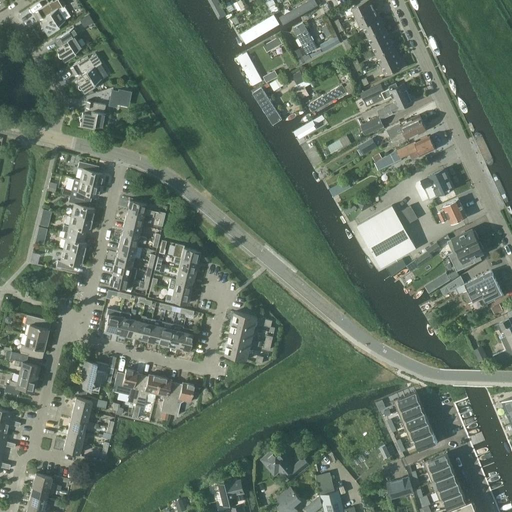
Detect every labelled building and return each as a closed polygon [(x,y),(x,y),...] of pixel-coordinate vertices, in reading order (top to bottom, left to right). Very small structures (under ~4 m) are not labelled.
[(52,0),(36,10),(35,11),(42,21),(40,23),(42,26),(41,28),(42,30),(43,31),(45,31),(47,34),(60,27),(58,25),(65,20),(64,19),(70,15),(64,6),(66,5),(62,0),(54,0),(53,1),(52,0)] [(209,0),(219,18),(226,14),(218,0),(209,0)] [(241,0),(239,0),(234,3),(238,10),(245,6),(241,0)] [(273,0),(266,0),(273,12),(279,9),(273,0)] [(284,24),(317,4),(314,0),(308,0),(280,17),(284,24)] [(365,0),(352,7),(356,16),(374,8),(372,2),(374,1),(373,0),(365,0)] [(377,13),(374,8),(356,16),(361,27),(363,26),(363,25),(381,17),(380,16),(381,16),(379,12),(377,13)] [(274,14),(250,28),(241,34),(246,43),(279,23),(274,14)] [(87,15),(81,19),(85,26),(86,24),(91,21),(87,15)] [(385,27),(381,17),(363,25),(363,26),(367,35),(385,27)] [(303,21),(293,27),(307,53),(318,47),(303,21)] [(59,53),(58,55),(59,56),(60,58),(62,58),(64,61),(76,54),(75,51),(82,47),(75,35),(78,33),(74,27),(56,38),(61,47),(57,49),(59,53)] [(390,37),(385,27),(367,35),(372,45),(390,37)] [(334,36),(319,44),(322,48),(323,51),(330,47),(337,43),(340,41),(337,34),(334,36)] [(278,37),(272,40),(275,46),(282,43),(278,37)] [(395,47),(390,37),(372,45),(377,55),(395,47)] [(381,65),(399,56),(395,47),(377,55),(381,65)] [(299,48),(293,51),(300,63),(305,60),(299,48)] [(252,81),(261,76),(248,50),(238,55),(252,81)] [(78,80),(76,81),(79,84),(78,86),(78,88),(80,89),(81,89),(84,93),(96,85),(95,83),(102,79),(95,67),(102,63),(96,53),(89,58),(88,56),(70,67),(78,80)] [(404,66),(399,56),(381,65),(386,75),(404,66)] [(307,79),(301,67),(290,73),(297,85),(307,79)] [(266,82),(278,76),(275,70),(263,76),(266,82)] [(279,76),(270,81),(275,88),(283,83),(279,76)] [(349,93),(357,89),(350,78),(346,81),(347,82),(346,83),(349,88),(347,89),(349,93)] [(391,95),(393,99),(408,92),(407,90),(408,89),(406,85),(405,84),(404,83),(390,89),(389,87),(383,90),(380,83),(361,92),(365,101),(367,106),(375,102),(391,95)] [(315,110),(347,91),(343,84),(311,103),(315,110)] [(262,86),(253,92),(271,120),(280,114),(262,86)] [(296,91),(300,100),(309,95),(305,86),(296,91)] [(111,89),(108,105),(116,107),(117,104),(117,101),(128,103),(131,91),(118,89),(118,90),(111,89)] [(409,93),(408,92),(393,99),(394,102),(378,109),(382,117),(398,109),(399,112),(406,108),(404,105),(413,101),(412,99),(412,97),(410,93),(409,93)] [(104,113),(106,104),(87,101),(84,112),(83,112),(82,116),(80,117),(79,119),(79,120),(81,122),(80,126),(94,129),(94,126),(103,128),(105,113),(104,113)] [(402,126),(388,132),(391,138),(397,135),(396,134),(423,121),(420,114),(407,120),(407,118),(400,122),(402,126)] [(383,125),(379,116),(361,125),(365,134),(383,125)] [(426,129),(423,121),(396,134),(397,135),(391,138),(393,142),(406,135),(408,139),(415,136),(414,134),(426,129)] [(397,149),(375,162),(379,170),(401,159),(400,157),(411,153),(413,157),(421,154),(435,148),(429,136),(416,142),(415,140),(397,149)] [(327,146),(328,148),(330,153),(343,146),(339,139),(327,146)] [(364,154),(377,146),(373,140),(360,147),(364,154)] [(313,141),(307,144),(310,150),(316,147),(313,141)] [(379,153),(373,157),(376,162),(382,158),(379,153)] [(82,168),(79,179),(100,184),(102,173),(95,171),(96,165),(79,161),(77,167),(82,168)] [(436,195),(454,187),(445,168),(428,176),(428,177),(421,180),(425,189),(426,188),(430,198),(436,195)] [(73,178),(71,189),(69,195),(88,200),(89,194),(97,196),(100,184),(79,179),(73,178)] [(56,184),(49,182),(47,189),(54,191),(56,184)] [(73,203),(70,214),(91,219),(94,208),(86,206),(88,200),(69,195),(68,201),(73,203)] [(373,205),(368,197),(358,203),(362,211),(373,205)] [(445,209),(438,212),(442,221),(449,218),(451,223),(466,216),(458,198),(443,205),(445,209)] [(128,210),(151,216),(159,218),(160,211),(154,211),(145,209),(146,203),(129,199),(127,207),(128,207),(128,210)] [(358,224),(369,245),(404,225),(397,213),(392,204),(358,224)] [(411,205),(397,213),(404,225),(418,217),(411,205)] [(43,206),(39,223),(49,225),(52,208),(43,206)] [(150,222),(151,216),(128,210),(127,213),(126,213),(124,220),(141,224),(142,220),(150,222)] [(63,224),(62,230),(64,231),(80,235),(82,235),(83,229),(89,230),(91,219),(70,214),(68,225),(63,224)] [(138,235),(141,224),(124,220),(122,228),(123,228),(123,231),(138,235)] [(35,239),(44,242),(48,226),(39,224),(35,239)] [(416,246),(404,225),(369,245),(381,266),(416,246)] [(447,240),(452,252),(478,240),(477,239),(479,238),(475,230),(474,231),(472,229),(447,240)] [(65,237),(62,249),(83,254),(86,242),(84,242),(80,241),(82,235),(80,235),(64,231),(63,237),(65,237)] [(121,234),(119,242),(136,246),(137,241),(145,242),(146,237),(138,235),(123,231),(122,234),(121,234)] [(478,242),(478,240),(452,252),(449,253),(456,270),(457,271),(475,262),(473,257),(483,252),(482,250),(484,249),(480,241),(478,242)] [(433,256),(431,253),(441,247),(438,241),(427,247),(429,251),(417,258),(420,264),(433,256)] [(119,242),(117,249),(118,249),(118,252),(133,256),(136,246),(119,242)] [(173,242),(170,254),(174,256),(196,261),(197,258),(198,258),(200,250),(186,247),(187,245),(182,244),(173,242)] [(80,265),(83,254),(62,249),(59,260),(57,260),(56,266),(71,270),(73,263),(80,265)] [(131,266),(133,256),(118,252),(117,255),(116,255),(114,263),(131,266)] [(195,264),(196,261),(174,256),(173,262),(179,264),(178,268),(194,272),(196,264),(195,264)] [(114,263),(112,270),(113,270),(113,273),(133,279),(136,268),(131,266),(114,263)] [(191,279),(193,279),(194,272),(178,268),(175,278),(191,282),(191,279)] [(459,275),(457,271),(456,270),(449,273),(452,279),(455,277),(459,275)] [(468,290),(478,285),(479,287),(485,284),(486,288),(497,282),(491,270),(465,283),(468,290)] [(131,289),(133,279),(113,273),(112,276),(111,276),(109,284),(131,289)] [(464,282),(461,276),(460,275),(445,285),(449,291),(464,282)] [(190,285),(191,282),(175,278),(171,277),(168,287),(190,293),(191,285),(190,285)] [(468,290),(468,291),(473,301),(484,295),(487,302),(503,294),(497,282),(486,288),(485,284),(479,287),(478,285),(468,290)] [(187,300),(188,300),(190,293),(168,287),(167,293),(165,298),(186,303),(187,300)] [(502,311),(498,304),(491,308),(495,315),(502,311)] [(112,331),(115,331),(119,315),(120,310),(107,307),(106,313),(108,314),(104,330),(112,332),(112,331)] [(120,310),(119,315),(115,331),(118,332),(117,333),(125,335),(129,318),(130,313),(120,310)] [(233,319),(240,321),(240,323),(255,327),(257,316),(235,311),(233,319)] [(29,324),(27,334),(45,339),(50,320),(26,314),(24,323),(29,324)] [(146,316),(141,315),(140,321),(136,336),(139,337),(139,338),(146,340),(150,323),(145,322),(146,316)] [(140,321),(129,318),(125,335),(133,337),(133,336),(136,336),(140,321)] [(152,318),(150,323),(146,340),(154,342),(154,341),(157,341),(162,320),(152,318)] [(501,331),(504,330),(506,335),(501,338),(506,349),(493,355),(496,362),(511,354),(511,324),(509,318),(497,324),(501,331)] [(167,345),(172,323),(162,320),(157,341),(160,342),(159,343),(167,345)] [(183,326),(172,323),(167,345),(175,347),(175,346),(178,346),(183,327),(183,326)] [(231,324),(230,332),(252,338),(255,327),(240,323),(239,326),(231,324)] [(191,329),(183,327),(178,346),(181,347),(180,348),(189,350),(193,333),(190,333),(191,329)] [(235,342),(235,345),(250,348),(252,338),(230,332),(228,341),(235,342)] [(40,358),(45,339),(27,334),(24,344),(21,344),(20,350),(28,352),(27,355),(40,358)] [(247,359),(250,348),(235,345),(234,347),(226,345),(224,354),(247,359)] [(481,365),(487,362),(485,358),(488,357),(482,346),(473,350),(479,361),(481,365)] [(20,366),(19,373),(36,377),(39,365),(26,362),(27,355),(11,351),(9,358),(15,359),(13,364),(20,366)] [(96,362),(84,359),(78,386),(77,393),(85,395),(87,388),(90,389),(96,363),(96,362)] [(100,364),(96,363),(90,389),(90,391),(98,392),(100,382),(103,383),(104,379),(110,381),(113,368),(107,366),(108,364),(100,362),(100,364)] [(117,371),(112,390),(128,394),(127,400),(135,402),(142,374),(133,372),(134,370),(125,368),(124,372),(117,371)] [(33,390),(36,377),(19,373),(17,381),(10,379),(9,384),(6,383),(4,390),(18,394),(20,387),(33,390)] [(137,418),(140,406),(143,406),(147,393),(149,392),(155,393),(160,376),(151,374),(151,376),(142,374),(135,402),(135,404),(132,417),(137,418)] [(169,412),(169,413),(176,382),(167,380),(168,378),(160,376),(155,393),(162,395),(163,397),(160,411),(162,411),(169,412)] [(185,384),(176,382),(169,413),(177,415),(180,401),(183,400),(190,401),(194,384),(185,382),(185,384)] [(417,391),(394,400),(398,411),(421,401),(417,391)] [(91,400),(76,396),(73,407),(89,410),(90,404),(105,407),(107,400),(92,397),(91,400)] [(511,396),(503,400),(508,412),(511,410),(511,396)] [(421,401),(398,411),(402,421),(425,411),(421,401)] [(0,407),(0,418),(10,421),(10,419),(12,411),(0,407)] [(73,407),(70,417),(86,421),(89,410),(73,407)] [(425,411),(402,421),(406,431),(429,421),(425,411)] [(86,421),(70,417),(68,428),(84,432),(86,421)] [(0,430),(7,432),(9,424),(14,425),(15,421),(10,419),(10,421),(0,418),(0,430)] [(429,421),(406,431),(410,441),(415,439),(433,431),(429,421)] [(68,428),(65,439),(81,442),(84,432),(68,428)] [(433,431),(415,439),(419,449),(437,442),(433,431)] [(78,453),(81,442),(65,439),(63,449),(78,453)] [(0,452),(2,453),(4,445),(9,446),(10,442),(5,440),(4,443),(0,441),(0,452)] [(379,447),(385,458),(390,456),(385,445),(379,447)] [(291,479),(309,463),(303,457),(294,466),(277,446),(262,459),(275,473),(279,469),(283,473),(285,472),(291,479)] [(447,452),(424,462),(428,472),(451,462),(447,452)] [(451,462),(428,472),(432,481),(436,479),(455,471),(451,462)] [(455,471),(436,479),(440,488),(440,489),(459,481),(455,471)] [(32,481),(32,483),(54,488),(60,490),(61,485),(50,483),(51,476),(35,472),(33,481),(32,481)] [(409,476),(387,482),(391,498),(414,491),(409,476)] [(237,499),(239,499),(238,492),(244,491),(241,477),(232,479),(232,478),(218,481),(219,489),(216,490),(219,504),(222,503),(223,504),(237,501),(237,499)] [(440,488),(435,490),(440,500),(444,498),(463,490),(459,481),(440,489),(440,488)] [(32,485),(30,494),(46,498),(48,492),(53,493),(54,488),(32,483),(31,485),(32,485)] [(294,505),(302,499),(291,486),(278,497),(281,501),(278,504),(285,511),(294,511),(297,509),(294,505)] [(320,494),(324,511),(355,511),(354,506),(344,509),(339,490),(320,494)] [(463,490),(444,498),(448,508),(467,500),(463,490)] [(46,498),(30,494),(27,504),(49,509),(50,505),(45,504),(46,498)] [(309,511),(314,511),(322,505),(321,497),(307,509),(309,511)] [(182,499),(175,501),(178,511),(180,511),(186,510),(182,499)] [(449,511),(478,511),(474,502),(472,504),(470,499),(467,500),(448,508),(449,511)]
